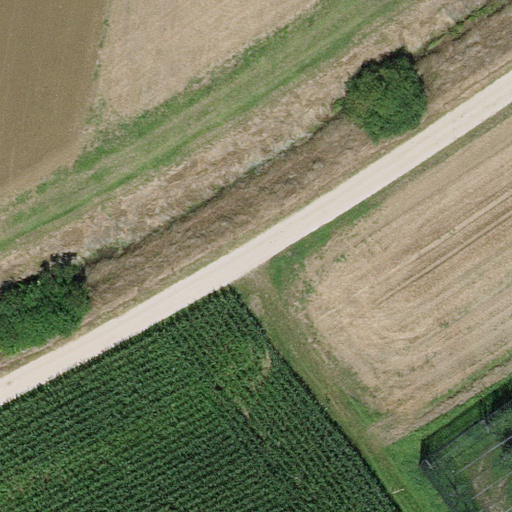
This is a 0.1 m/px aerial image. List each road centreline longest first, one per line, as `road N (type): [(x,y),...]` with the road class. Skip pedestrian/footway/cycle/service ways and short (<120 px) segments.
road 1 (track): [(0,375),(239,255),(511,77)]
road 2 (track): [(0,224),(196,122),(375,0)]
road 3 (track): [(239,255),(414,511)]
